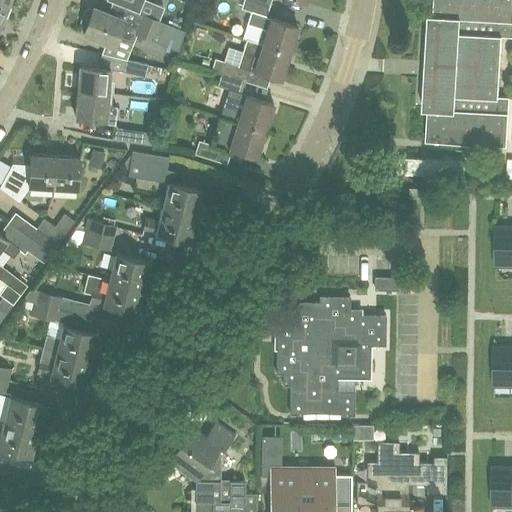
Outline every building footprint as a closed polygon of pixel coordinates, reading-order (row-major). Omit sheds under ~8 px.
[(290,52),(298,27),(266,16),(270,4),(258,0),(243,0),(241,8),(251,11),(247,24),(266,30),(262,43),(290,52)] [(511,20),(511,0),(433,0),(425,140),(506,145),(509,96),(497,95),(502,20),(511,20)] [(93,7),(92,10),(89,9),(85,11),(81,21),(83,24),(86,26),(83,33),(113,45),(116,38),(133,42),(136,35),(139,25),(93,7)] [(190,20),(197,22),(200,15),(193,12),(190,20)] [(154,42),(162,21),(143,14),(139,25),(136,35),(154,42)] [(215,58),(211,70),(246,80),(250,68),(271,75),(281,78),(290,52),(262,43),(246,38),(242,50),(242,51),(238,65),(215,58)] [(145,77),(148,65),(125,59),(122,71),(145,77)] [(107,93),(109,68),(79,65),(77,90),(107,93)] [(242,94),(245,81),(246,80),(211,70),(220,73),(217,85),(242,94)] [(115,124),(116,106),(106,105),(107,93),(77,90),(75,117),(105,119),(104,123),(115,124)] [(265,129),(274,102),(245,93),(236,120),(265,129)] [(236,121),(220,116),(211,145),(199,141),(195,153),(226,163),(231,147),(257,156),(265,129),(236,120),(236,121)] [(147,144),(148,134),(117,130),(116,140),(147,144)] [(174,184),(176,172),(165,170),(168,157),(131,151),(127,176),(136,178),(134,189),(152,192),(153,180),(166,182),(161,207),(194,215),(200,190),(174,184)] [(51,188),(53,156),(29,154),(28,165),(11,164),(0,184),(0,187),(17,200),(27,187),(51,188)] [(76,190),(78,158),(53,156),(51,188),(76,190)] [(464,178),(465,163),(465,161),(421,158),(392,157),(391,173),(464,178)] [(413,197),(425,197),(433,197),(433,188),(433,187),(408,187),(408,197),(413,197)] [(189,240),(194,215),(161,207),(158,220),(145,217),(142,229),(189,240)] [(31,236),(52,251),(56,245),(74,220),(64,213),(55,226),(44,218),(31,236)] [(112,238),(115,226),(90,220),(87,232),(112,238)] [(511,264),(511,224),(496,225),(496,265),(511,264)] [(13,257),(21,246),(1,231),(0,232),(0,247),(0,248),(13,257)] [(109,249),(112,238),(87,232),(85,243),(109,249)] [(31,236),(22,247),(27,250),(43,262),(52,251),(31,236)] [(142,287),(148,262),(114,254),(109,279),(142,287)] [(0,278),(20,293),(27,284),(0,264),(0,278)] [(142,287),(109,279),(87,274),(83,291),(92,293),(90,301),(136,312),(142,287)] [(398,290),(398,277),(374,276),(374,290),(398,290)] [(30,288),(22,299),(31,301),(31,302),(90,316),(60,308),(63,298),(38,292),(38,290),(31,288),(30,288)] [(348,313),(349,294),(318,294),(318,300),(289,300),(288,341),(276,341),(276,372),(283,372),(283,384),(290,384),(290,413),(355,413),(355,390),(337,390),(337,373),(367,373),(368,343),(386,343),(386,313),(348,313)] [(0,308),(5,313),(12,304),(2,297),(0,299),(0,308)] [(90,316),(31,302),(28,314),(32,315),(63,322),(59,339),(45,335),(43,346),(57,349),(56,350),(90,358),(96,334),(86,331),(90,316)] [(84,384),(90,358),(56,350),(57,349),(43,346),(39,360),(40,360),(37,373),(84,384)] [(511,384),(511,346),(494,347),(493,384),(511,384)] [(0,378),(8,381),(10,370),(0,367),(0,378)] [(37,430),(43,405),(10,397),(4,421),(37,430)] [(0,446),(31,454),(37,430),(4,421),(1,435),(0,434),(0,446)] [(220,456),(234,435),(215,421),(204,436),(191,426),(168,459),(195,478),(194,511),(244,511),(245,480),(219,480),(220,456)] [(419,461),(419,451),(400,451),(400,440),(377,440),(377,460),(367,460),(367,480),(356,480),(356,502),(372,502),(372,491),(409,492),(409,483),(447,483),(447,455),(433,455),(433,461),(419,461)] [(278,443),(262,443),(261,458),(277,459),(278,443)] [(334,511),(335,474),(299,474),(299,465),(269,464),(269,476),(269,480),(269,490),(268,511),(334,511)] [(511,506),(511,465),(493,466),(492,506),(511,506)] [(260,490),(269,490),(269,480),(269,476),(260,476),(260,490)] [(417,511),(417,505),(409,505),(409,492),(372,491),(372,502),(376,502),(375,511),(417,511)]
